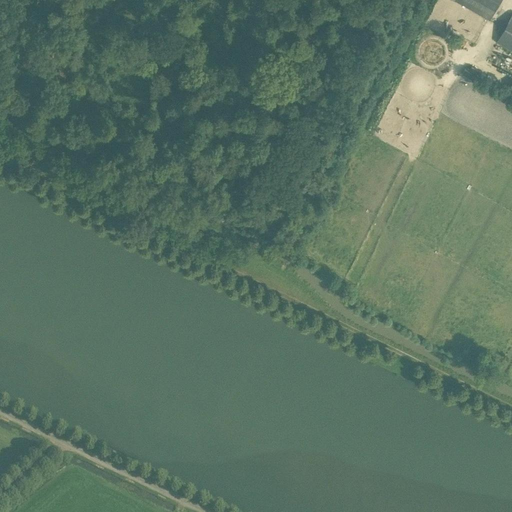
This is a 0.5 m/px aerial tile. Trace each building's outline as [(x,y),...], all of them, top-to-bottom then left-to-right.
[(500,0),(457,0),(489,19),(500,0)] [(511,49),(511,15),(497,42),(511,49)] [(45,53),(39,64),(44,68),(51,57),(45,53)] [(463,75),(474,78),(476,72),(464,69),(463,75)] [(276,221),(258,212),(250,226),(268,236),(276,221)]
